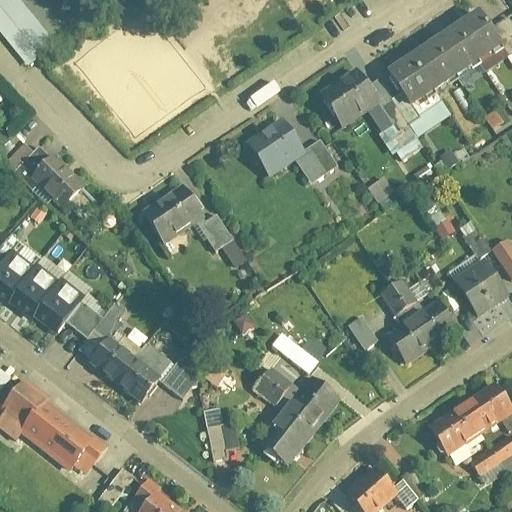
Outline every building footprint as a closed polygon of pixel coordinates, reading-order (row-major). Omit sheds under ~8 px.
[(17,0),(0,0),(0,33),(29,67),(57,47),(17,0)] [(414,107),(502,46),(490,30),(477,10),(389,70),(404,92),(414,107)] [(511,53),(511,19),(510,16),(490,30),(502,46),(509,56),(511,53)] [(343,129),(381,103),(368,85),(356,68),(319,93),(343,129)] [(383,107),(392,100),(378,79),(368,85),(381,103),(383,107)] [(414,107),(404,92),(392,100),(409,124),(421,116),(414,107)] [(507,124),(497,111),(485,119),(495,133),(507,124)] [(297,160),(307,153),(282,118),(247,142),(272,178),(297,160)] [(307,153),(297,160),(314,184),(339,167),(323,143),(307,153)] [(452,168),(459,162),(451,151),(443,156),(452,168)] [(32,178),(63,212),(89,188),(58,155),(32,178)] [(383,178),(367,188),(382,212),(397,202),(383,178)] [(183,184),(142,212),(166,246),(197,224),(206,218),(183,184)] [(206,218),(197,224),(216,251),(234,239),(215,212),(206,218)] [(437,228),(444,239),(456,230),(448,219),(437,228)] [(480,258),(493,249),(479,229),(466,239),(480,258)] [(511,275),(511,247),(506,239),(493,249),(511,275)] [(10,303),(24,286),(20,283),(30,269),(18,259),(7,273),(0,268),(0,301),(7,307),(10,303)] [(511,295),(485,259),(454,282),(480,317),(511,295)] [(35,316),(48,300),(44,297),(55,283),(43,274),(32,288),(26,283),(24,286),(10,303),(32,320),(35,316)] [(382,295),(397,316),(418,300),(403,279),(382,295)] [(66,323),(74,313),(69,310),(79,298),(67,288),(57,300),(51,296),(48,300),(35,316),(57,334),(66,323)] [(409,363),(457,328),(436,299),(388,334),(409,363)] [(79,351),(90,360),(128,311),(117,302),(102,321),(87,340),(79,351)] [(66,323),(87,340),(102,321),(81,304),(74,313),(66,323)] [(364,350),(378,340),(362,317),(348,327),(364,350)] [(273,346),(311,374),(321,360),(283,332),(273,346)] [(141,405),(161,379),(109,339),(89,364),(141,405)] [(163,383),(184,400),(206,372),(185,355),(163,383)] [(255,392),(276,408),(294,383),(273,368),(255,392)] [(0,392),(11,378),(1,370),(0,372),(0,392)] [(260,446),(289,467),(340,399),(310,377),(260,446)] [(0,413),(0,427),(17,441),(22,435),(47,403),(52,397),(28,378),(4,409),(0,413)] [(450,459),(511,416),(511,406),(495,382),(429,428),(450,459)] [(74,465),(94,440),(47,403),(22,435),(69,471),(74,465)] [(209,430),(225,426),(221,408),(205,412),(209,430)] [(511,434),(472,462),(482,476),(511,456),(511,434)] [(94,440),(74,465),(86,474),(109,445),(97,436),(94,440)] [(111,509),(136,478),(124,469),(99,499),(111,509)] [(375,469),(346,493),(361,511),(378,511),(398,496),(392,489),(375,469)] [(131,501),(142,511),(159,490),(161,487),(150,478),(131,501)] [(403,479),(392,489),(398,496),(409,509),(421,500),(403,479)] [(141,511),(181,511),(183,510),(159,490),(142,511),(141,511)]
